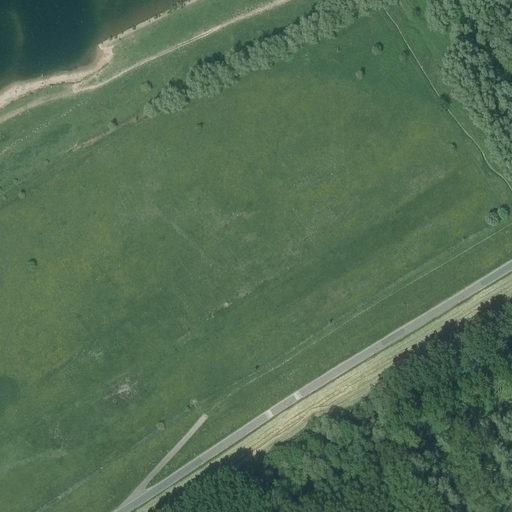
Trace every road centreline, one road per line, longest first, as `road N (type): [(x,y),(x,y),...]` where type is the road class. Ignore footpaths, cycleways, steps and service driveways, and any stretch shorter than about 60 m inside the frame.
road 1 (unclassified): [(118,511),(511,265)]
road 2 (track): [(124,508),(204,417),(187,390)]
